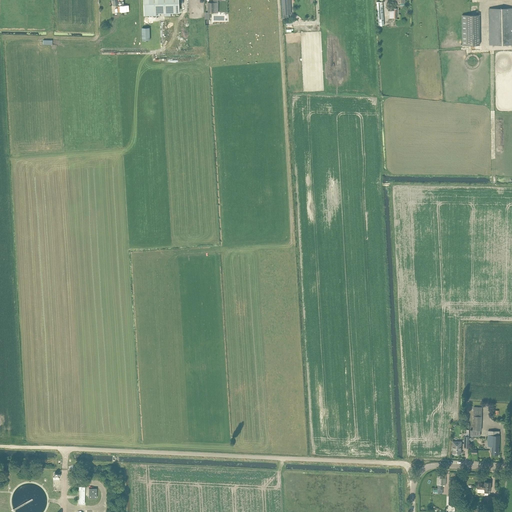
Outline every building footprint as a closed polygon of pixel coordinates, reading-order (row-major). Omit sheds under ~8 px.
[(143,0),(144,16),(159,15),(159,13),(179,13),(179,0),(143,0)] [(208,12),(205,12),(205,19),(209,19),(209,13),(218,13),(218,2),(217,0),(213,0),(214,2),(208,2),(208,12)] [(388,9),(388,11),(390,10),(390,14),(387,14),(388,18),(394,18),(396,19),(397,9),(394,8),(388,9)] [(511,8),(489,9),(489,14),(489,45),(511,44),(511,8)] [(479,15),(462,15),(462,45),(479,45),(479,15)] [(151,40),(151,27),(143,27),(143,40),(151,40)] [(470,430),(470,436),(476,436),(476,438),(480,438),(480,430),(481,430),(482,407),(474,407),(472,430),(470,430)] [(488,430),(488,441),(487,446),(492,446),(492,447),(491,447),(490,448),(490,451),(490,452),(492,452),(492,454),(498,454),(498,449),(499,431),(488,430)] [(453,441),(453,449),(452,454),(461,454),(461,441),(453,441)] [(438,489),(438,493),(442,493),(442,489),(442,484),(445,485),(446,474),(438,473),(437,484),(438,484),(438,489)] [(478,483),(478,488),(477,492),(490,492),(490,482),(485,482),(485,484),(478,483)] [(88,494),(88,498),(96,498),(96,495),(96,489),(89,488),(88,494)]
